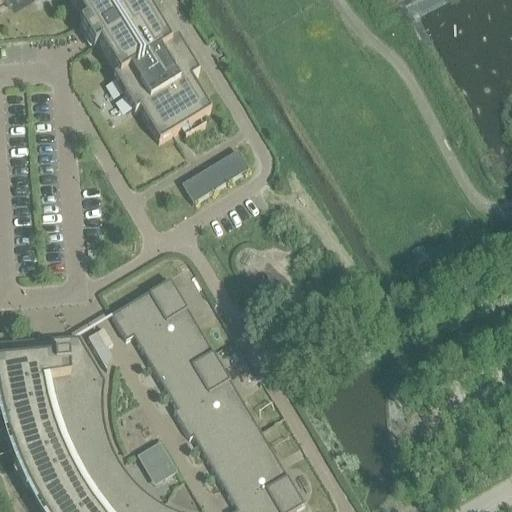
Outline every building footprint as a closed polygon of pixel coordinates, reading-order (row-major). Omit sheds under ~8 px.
[(67,0),(83,26),(78,30),(92,53),(97,49),(116,79),(112,82),(133,117),(137,115),(157,147),(209,116),(189,83),(198,78),(176,42),(167,47),(149,16),(153,14),(144,0),(67,0)] [(236,156),(180,190),(191,208),(247,174),(236,156)] [(428,261),(423,250),(412,255),(417,266),(428,261)] [(186,314),(169,285),(110,320),(125,345),(132,341),(161,390),(213,359),(194,328),(191,330),(182,316),(186,314)] [(166,511),(153,505),(139,493),(126,480),(116,464),(108,447),(103,429),(101,411),(102,392),(103,386),(80,346),(25,351),(25,346),(0,348),(0,379),(2,396),(9,426),(18,455),(30,483),(44,509),(45,511),(166,511)] [(229,385),(213,359),(161,390),(175,414),(172,416),(189,444),(192,442),(205,464),(257,433),(242,408),(239,410),(225,387),(229,385)] [(257,433),(205,464),(233,511),(299,511),(303,510),(286,481),(283,483),(274,469),(277,467),(257,433)] [(154,488),(178,474),(160,444),(136,459),(154,488)]
